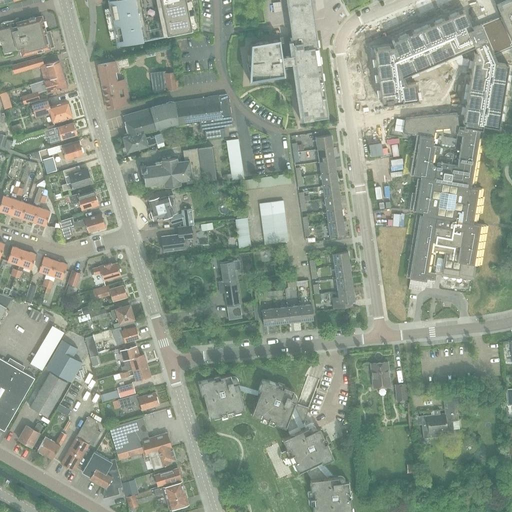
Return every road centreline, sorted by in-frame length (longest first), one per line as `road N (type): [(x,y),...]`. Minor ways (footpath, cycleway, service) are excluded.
road 1 (residential): [(366,238),(342,48),(360,20),(407,0)]
road 2 (residential): [(169,357),(335,341)]
road 3 (tertiary): [(213,511),(169,357)]
road 4 (residential): [(132,235),(81,252),(0,233)]
road 5 (residential): [(97,118),(226,85)]
road 6 (residential): [(256,238),(254,196),(284,190),(295,249)]
road 7 (residential): [(380,336),(511,320)]
road 8 (tertiary): [(169,357),(132,235)]
road 9 (tertiary): [(97,118),(65,0)]
road 10 (tertiary): [(132,235),(97,118)]
